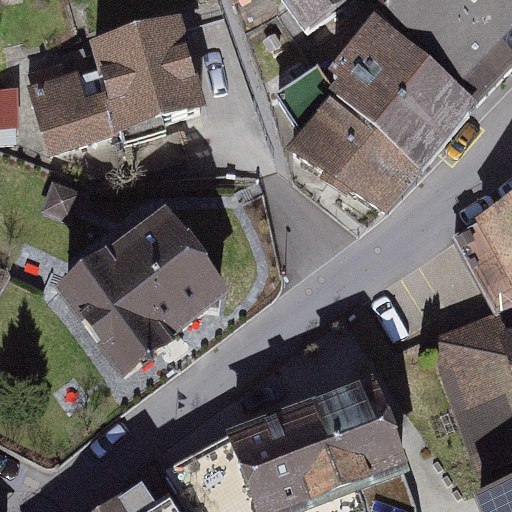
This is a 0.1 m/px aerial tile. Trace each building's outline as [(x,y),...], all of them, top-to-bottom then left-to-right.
[(56,0),(0,0),(0,9),(57,5),(56,0)] [(287,0),(326,55),(382,18),(369,0),(287,0)] [(511,106),(511,0),(422,0),(400,23),(502,117),(511,106)] [(350,121),(443,194),(502,117),(407,46),(350,121)] [(47,106),(65,177),(221,138),(199,52),(112,74),(116,89),(47,106)] [(0,86),(0,120),(21,117),(16,84),(0,86)] [(404,244),(443,194),(350,121),(311,170),(404,244)] [(256,329),(194,234),(72,314),(134,408),(256,329)] [(511,234),(470,256),(511,334),(511,333),(511,234)] [(511,342),(446,360),(478,478),(511,468),(511,342)] [(391,511),(433,497),(400,407),(197,481),(208,511),(391,511)] [(174,511),(169,503),(155,511),(174,511)]
